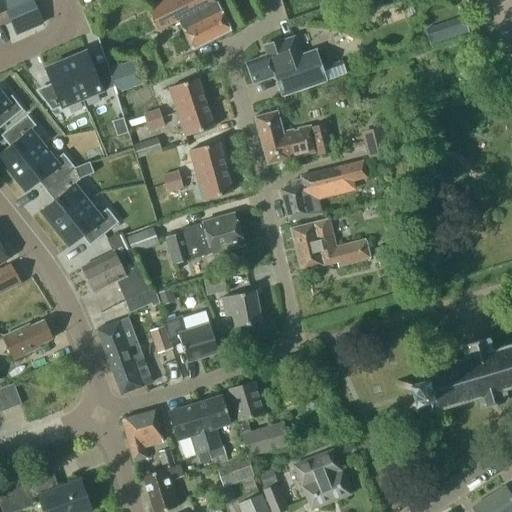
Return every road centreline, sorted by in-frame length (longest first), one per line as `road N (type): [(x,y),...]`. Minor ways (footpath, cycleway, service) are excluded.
road 1 (residential): [(105,409),(277,354),(291,336),(232,62),(244,40),(269,22),(271,0)]
road 2 (residential): [(105,409),(77,319),(0,206)]
